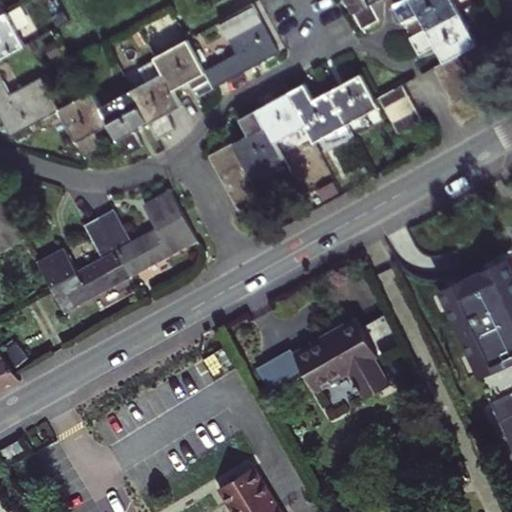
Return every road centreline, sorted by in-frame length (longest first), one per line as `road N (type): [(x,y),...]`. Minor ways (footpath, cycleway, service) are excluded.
road 1 (tertiary): [(0,417),(249,278)]
road 2 (tertiary): [(249,278),(463,160)]
road 3 (residential): [(184,155),(102,181),(0,155)]
road 4 (residential): [(333,46),(407,63),(463,160)]
road 5 (residential): [(333,46),(235,101),(184,155)]
road 6 (residential): [(184,155),(249,278)]
